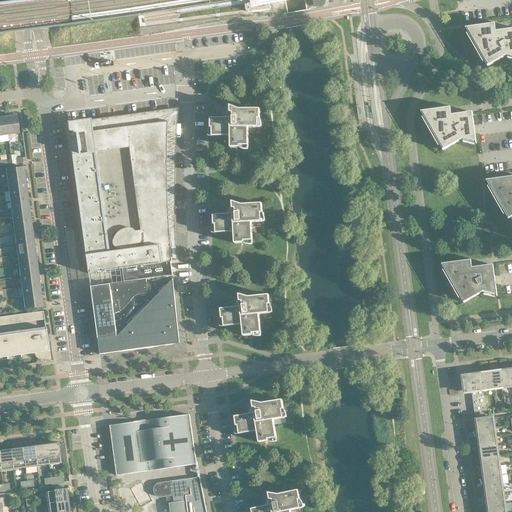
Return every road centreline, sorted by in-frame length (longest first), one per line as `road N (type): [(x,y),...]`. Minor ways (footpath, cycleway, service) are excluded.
road 1 (residential): [(41,109),(188,90),(207,377)]
road 2 (unclassified): [(41,109),(81,395)]
road 3 (tertiary): [(207,377),(438,345)]
road 4 (residential): [(461,511),(438,345)]
road 5 (residential): [(207,377),(230,511)]
road 6 (tertiary): [(81,395),(207,377)]
